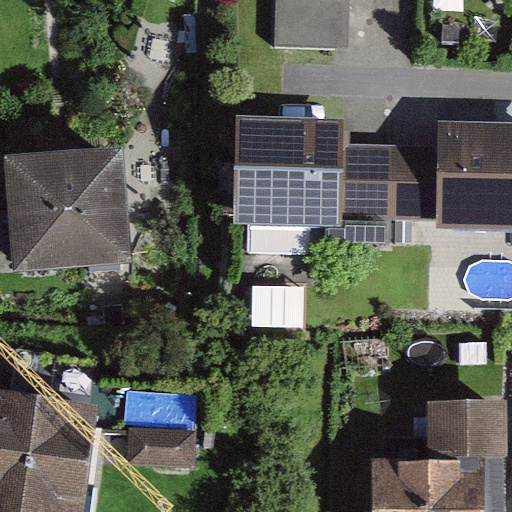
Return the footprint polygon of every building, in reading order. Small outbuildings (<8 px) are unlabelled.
[(393,0),(317,0),(317,13),(393,16),(393,0)] [(511,164),(285,159),(282,267),(511,272),(511,164)] [(146,160),(34,170),(43,275),(155,265),(146,160)] [(261,277),(257,315),(307,321),(311,283),(261,277)] [(125,511),(142,439),(22,412),(0,507),(0,511),(125,511)] [(432,478),(379,479),(379,511),(501,511),(501,420),(431,421),(432,478)]
